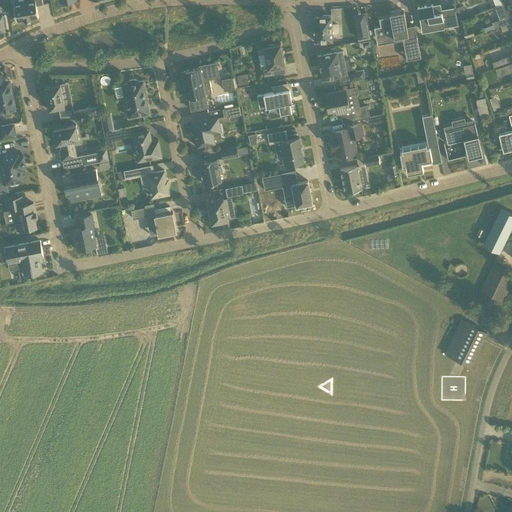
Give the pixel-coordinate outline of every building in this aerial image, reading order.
[(14,4),(17,21),(38,17),(36,5),(43,4),(42,0),(28,0),(29,2),(14,4)] [(500,26),(511,21),(511,19),(511,16),(511,15),(511,1),(503,5),(495,7),(499,19),(498,20),(500,26)] [(440,3),(417,7),(422,31),(431,30),(430,23),(443,21),(444,27),(459,25),(454,7),(441,9),(440,3)] [(462,5),(455,7),(458,17),(465,15),(462,5)] [(408,36),(404,11),(390,14),(390,16),(379,18),(380,26),(374,27),(375,36),(393,33),(394,38),(408,36)] [(330,16),(330,15),(323,15),(323,17),(314,17),(315,27),(314,27),(314,32),(315,32),(315,42),(333,41),(332,33),(337,33),(339,31),(339,26),(337,24),(332,24),(331,16),(330,16)] [(370,38),(367,21),(355,23),(358,39),(358,40),(370,38)] [(511,28),(511,21),(500,26),(502,32),(511,28)] [(405,39),(409,57),(420,54),(417,37),(405,39)] [(265,76),(274,74),(272,67),(285,65),(281,43),(264,47),(268,68),(263,69),(265,76)] [(340,65),(337,52),(318,56),(323,79),(342,76),(342,75),(348,74),(346,64),(340,65)] [(508,56),(500,59),(502,66),(507,65),(510,63),(508,56)] [(205,93),(212,92),(209,78),(219,76),(216,62),(199,66),(199,68),(182,71),(187,97),(189,97),(192,110),(208,107),(205,93)] [(471,64),(464,65),(465,74),(473,72),(471,64)] [(351,80),(365,77),(364,70),(350,72),(351,80)] [(5,81),(1,72),(0,72),(0,111),(1,111),(1,113),(2,115),(3,116),(5,117),(9,116),(11,114),(12,113),(12,111),(11,109),(15,108),(15,106),(15,104),(15,102),(15,100),(14,98),(13,97),(10,84),(6,85),(5,81)] [(247,73),(237,75),(239,85),(249,83),(247,73)] [(225,90),(235,88),(233,78),(223,80),(225,90)] [(137,82),(137,80),(135,79),(130,80),(129,82),(129,83),(123,85),(129,117),(148,113),(147,106),(148,105),(144,81),(137,82)] [(289,98),(292,98),(290,88),(288,89),(286,83),(287,82),(271,85),(272,86),(273,86),(274,92),(264,94),(266,107),(279,104),(281,115),(292,113),(290,102),(292,102),(292,101),(290,101),(289,98)] [(66,109),(65,106),(61,84),(47,86),(45,87),(49,109),(59,107),(61,118),(73,116),(71,108),(66,109)] [(357,87),(346,89),(326,93),(325,93),(329,109),(336,108),(337,112),(351,109),(353,120),(370,117),(368,105),(355,108),(353,94),(358,93),(357,87)] [(239,91),(241,98),(248,97),(247,90),(239,91)] [(495,96),(489,98),(492,110),(499,108),(495,96)] [(485,97),(477,99),(481,116),(489,114),(485,97)] [(239,105),(223,109),(224,116),(224,118),(228,117),(241,114),(239,105)] [(92,107),(74,110),(75,115),(76,118),(93,114),(92,107)] [(106,132),(114,130),(110,113),(103,115),(106,132)] [(511,126),(511,129),(499,133),(502,143),(500,143),(502,149),(503,148),(504,150),(511,148),(511,113),(509,115),(511,126)] [(378,115),(370,117),(368,117),(369,124),(379,122),(378,115)] [(221,131),(219,123),(218,117),(192,122),(197,146),(206,145),(206,146),(213,145),(213,143),(215,143),(213,132),(221,131)] [(0,132),(1,138),(16,135),(14,123),(0,125),(0,132)] [(468,158),(483,154),(475,123),(444,130),(448,144),(464,140),(468,158)] [(79,139),(76,124),(53,129),(54,134),(53,134),(54,139),(55,139),(56,144),(60,143),(62,149),(59,149),(62,160),(67,159),(69,167),(99,161),(98,152),(77,156),(73,140),(79,139)] [(352,152),(351,143),(353,143),(352,136),(362,134),(360,124),(347,127),(347,128),(333,131),(334,139),(331,139),(333,147),(336,147),(338,155),(352,152)] [(114,130),(106,132),(107,141),(110,140),(127,137),(126,129),(125,128),(114,130)] [(285,164),(285,165),(300,162),(304,161),(299,137),(288,139),(286,129),(267,133),(270,144),(275,143),(282,141),(285,155),(286,164),(285,164)] [(150,142),(147,130),(133,133),(137,152),(141,151),(143,160),(162,156),(159,140),(150,142)] [(250,145),(256,144),(256,133),(249,135),(248,135),(250,145)] [(429,136),(432,147),(438,145),(436,134),(429,136)] [(223,158),(238,155),(236,148),(236,146),(221,149),(223,158)] [(106,147),(97,149),(100,160),(108,159),(106,147)] [(405,165),(407,173),(414,171),(414,173),(423,171),(421,162),(432,160),(430,147),(400,153),(402,166),(405,165)] [(19,156),(18,154),(0,157),(5,183),(11,182),(11,185),(18,184),(18,181),(23,180),(21,169),(26,169),(24,155),(19,156)] [(365,165),(380,163),(379,154),(364,157),(365,165)] [(219,166),(217,159),(200,162),(202,170),(201,170),(202,177),(203,176),(205,184),(221,181),(220,173),(222,173),(221,166),(219,166)] [(102,163),(103,170),(111,169),(109,162),(102,163)] [(345,192),(361,188),(370,186),(367,173),(359,175),(357,165),(340,169),(345,192)] [(125,179),(143,175),(141,167),(124,170),(125,179)] [(98,179),(96,169),(79,173),(79,172),(74,173),(76,183),(65,185),(66,191),(69,190),(71,200),(93,196),(93,195),(91,186),(100,184),(99,178),(98,179)] [(152,197),(169,194),(165,170),(147,174),(152,197)] [(283,172),(263,176),(265,190),(285,186),(283,172)] [(310,205),(310,202),(312,202),(308,180),(292,184),(295,196),(285,198),(286,207),(303,204),(304,206),(310,205)] [(228,196),(243,193),(242,184),(226,187),(228,196)] [(22,205),(21,197),(6,200),(8,208),(13,207),(17,230),(28,229),(27,227),(35,225),(33,217),(36,217),(33,203),(22,205)] [(224,199),(224,198),(208,201),(209,208),(208,208),(207,208),(209,216),(210,216),(211,215),(212,222),(215,222),(215,224),(226,222),(225,220),(228,219),(226,212),(234,211),(232,202),(229,202),(229,198),(224,199)] [(171,212),(169,206),(146,210),(145,207),(131,209),(133,218),(146,216),(146,217),(155,215),(159,234),(162,234),(174,231),(173,229),(176,228),(173,212),(171,212)] [(511,226),(511,214),(501,209),(483,244),(499,252),(511,226)] [(96,245),(92,225),(94,224),(92,214),(77,217),(79,227),(73,228),(75,235),(74,236),(75,241),(76,241),(77,249),(84,248),(84,251),(91,249),(90,247),(96,245)] [(39,257),(43,256),(44,256),(41,240),(5,247),(8,263),(26,259),(30,275),(43,272),(39,257)] [(498,311),(511,281),(511,273),(495,264),(477,300),(498,311)] [(484,339),(487,333),(461,320),(445,353),(471,366),(484,339)]
